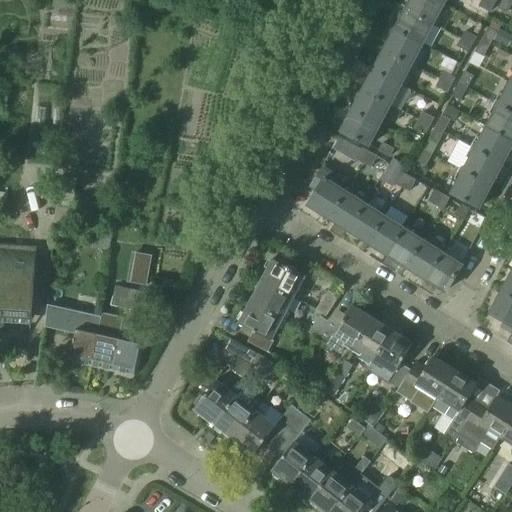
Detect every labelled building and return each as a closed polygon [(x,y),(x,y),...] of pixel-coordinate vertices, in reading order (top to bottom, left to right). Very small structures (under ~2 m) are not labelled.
[(436,0),(410,0),(406,9),(433,24),(444,4),(436,0)] [(491,13),(495,5),(485,0),(480,0),(478,6),(491,13)] [(511,4),(511,0),(502,0),(497,9),(507,14),(511,4)] [(406,9),(395,29),(423,44),(433,24),(406,9)] [(282,14),(278,12),(273,22),(278,24),(282,14)] [(487,28),(481,40),(490,45),(497,33),(487,28)] [(395,29),(384,49),(412,64),(423,44),(395,29)] [(460,39),(473,45),(478,37),(465,30),(460,39)] [(504,45),(509,35),(499,30),(494,40),(504,45)] [(469,53),(473,45),(460,39),(456,46),(469,53)] [(490,45),(481,40),(474,51),(484,57),(490,45)] [(384,49),(374,70),(401,85),(412,64),(384,49)] [(444,66),(453,70),(457,62),(449,57),(444,66)] [(374,70),(363,90),(390,105),(401,85),(374,70)] [(439,79),(451,85),(456,78),(443,71),(439,79)] [(464,72),(457,84),(467,89),(473,77),(464,72)] [(448,93),(451,85),(439,79),(435,86),(448,93)] [(467,89),(457,84),(451,96),(461,101),(467,89)] [(501,94),(496,104),(511,112),(511,84),(510,84),(504,95),(501,94)] [(363,90),(352,110),(379,125),(390,105),(363,90)] [(494,115),(487,127),(511,140),(511,112),(496,104),(490,113),(494,115)] [(440,116),(434,128),(443,132),(449,121),(452,123),(458,112),(446,105),(440,116)] [(341,131),(369,145),(379,125),(352,110),(341,131)] [(417,119),(430,126),(434,118),(421,111),(417,119)] [(425,133),(430,126),(417,119),(413,126),(425,133)] [(478,138),(472,148),(502,164),(511,145),(511,140),(487,127),(480,140),(478,138)] [(443,132),(434,128),(428,139),(437,144),(443,132)] [(458,140),(447,161),(461,169),(491,185),(502,164),(472,148),(458,140)] [(391,156),(395,148),(383,141),(379,150),(391,156)] [(370,151),(362,147),(356,159),(364,163),(370,151)] [(426,165),(433,152),(424,148),(417,160),(426,165)] [(372,167),(378,155),(370,151),(364,163),(372,167)] [(405,164),(394,158),(383,177),(402,187),(409,175),(401,171),(405,164)] [(308,204),(331,218),(347,192),(333,183),(338,176),(324,167),(312,186),(318,189),(308,204)] [(478,208),(491,185),(461,169),(456,179),(459,180),(451,194),(478,208)] [(402,187),(410,191),(416,179),(409,175),(402,187)] [(72,226),(77,178),(60,176),(55,224),(72,226)] [(436,205),(442,193),(435,189),(428,200),(436,205)] [(331,218),(350,230),(366,204),(347,192),(331,218)] [(450,197),(442,193),(436,205),(444,209),(450,197)] [(386,217),(366,204),(350,230),(369,243),(386,217)] [(462,204),(456,215),(464,220),(471,208),(462,204)] [(405,229),(386,217),(369,243),(388,254),(405,229)] [(93,248),(105,249),(107,229),(95,228),(93,248)] [(424,241),(405,229),(388,254),(408,267),(424,241)] [(443,253),(424,241),(408,267),(427,279),(443,253)] [(0,244),(0,330),(6,331),(6,320),(8,320),(9,319),(10,319),(11,318),(11,317),(11,316),(12,315),(33,317),(37,247),(0,244)] [(147,283),(153,253),(135,250),(129,279),(147,283)] [(462,265),(443,253),(427,279),(446,291),(462,265)] [(274,257),(262,279),(294,296),(306,274),(286,264),(288,261),(279,256),(277,259),(274,257)] [(511,274),(503,292),(511,296),(511,274)] [(251,300),(283,317),(294,296),(262,279),(251,300)] [(127,316),(138,319),(140,319),(143,305),(144,305),(147,293),(132,289),(127,316)] [(329,290),(317,309),(327,315),(339,296),(329,290)] [(511,296),(503,292),(490,314),(505,322),(502,328),(511,333),(511,334),(509,341),(511,342),(511,296)] [(268,351),(274,339),(272,338),(283,317),(251,300),(239,322),(254,330),(248,341),(268,351)] [(329,317),(328,319),(318,336),(342,351),(345,346),(352,350),(373,316),(352,303),(340,323),(329,317)] [(102,316),(47,305),(47,311),(45,325),(76,331),(70,359),(91,364),(102,316)] [(310,331),(318,336),(328,319),(321,314),(310,331)] [(91,364),(113,369),(124,321),(102,316),(91,364)] [(375,359),(393,329),(373,316),(352,350),(361,355),(363,351),(375,359)] [(124,321),(113,369),(134,374),(141,342),(134,341),(136,329),(129,327),(130,322),(124,321)] [(373,362),(368,370),(388,382),(388,380),(399,387),(403,381),(411,368),(401,362),(414,342),(393,329),(375,359),(373,362)] [(225,349),(240,357),(259,367),(265,356),(231,338),(225,349)] [(399,387),(397,391),(415,403),(417,400),(430,409),(432,406),(438,396),(456,369),(434,355),(427,367),(416,360),(411,368),(403,381),(399,387)] [(336,396),(355,365),(346,359),(328,390),(336,396)] [(271,367),(264,362),(257,372),(264,377),(271,367)] [(438,396),(432,406),(453,419),(444,433),(455,440),(466,422),(480,401),(470,395),(478,382),(456,369),(438,396)] [(241,392),(233,386),(231,389),(217,379),(195,407),(215,424),(241,392)] [(241,392),(215,424),(234,439),(259,407),(252,401),(256,396),(244,387),(241,392)] [(466,422),(455,440),(465,447),(473,452),(481,441),(494,449),(501,437),(511,419),(511,404),(497,395),(489,407),(480,401),(466,422)] [(279,422),(289,429),(302,412),(293,405),(279,422)] [(279,422),(284,415),(272,406),(267,413),(259,407),(234,439),(254,454),(277,425),(279,422)] [(302,412),(289,429),(298,436),(311,419),(302,412)] [(347,427),(360,437),(366,429),(354,419),(347,427)] [(511,419),(501,437),(511,443),(511,419)] [(383,431),(386,426),(379,422),(376,427),(383,431)] [(294,440),(272,468),(292,484),(317,452),(311,447),(308,450),(294,440)] [(430,450),(423,463),(435,470),(442,457),(430,450)] [(317,452),(292,484),(311,499),(333,470),(322,461),(325,458),(317,452)] [(356,467),(362,472),(371,461),(365,456),(356,467)] [(511,480),(511,464),(509,462),(502,474),(511,480)] [(333,470),(311,499),(327,511),(330,511),(355,482),(347,476),(345,479),(333,470)] [(355,482),(330,511),(375,511),(399,482),(389,475),(380,487),(362,473),(355,482)] [(399,511),(389,503),(382,511),(399,511)]
